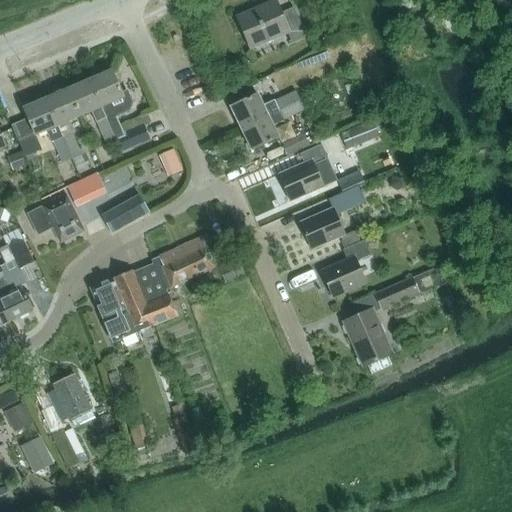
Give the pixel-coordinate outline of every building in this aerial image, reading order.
[(280,13),(274,1),(238,16),(252,50),(286,36),(289,43),(306,37),(293,7),(280,13)] [(112,71),(89,81),(101,108),(113,136),(116,142),(116,141),(121,153),(151,141),(144,125),(150,123),(146,114),(120,125),(116,118),(130,112),(132,105),(127,91),(121,93),(112,71)] [(113,136),(101,108),(89,81),(67,90),(79,117),(91,112),(96,124),(106,146),(116,142),(113,136)] [(46,99),(57,127),(63,139),(69,155),(72,160),(81,156),(72,135),(67,123),(79,117),(67,90),(46,99)] [(300,102),(295,93),(275,102),(263,107),(257,95),(231,107),(241,129),(268,116),(300,102)] [(54,143),(56,148),(48,151),(56,167),(63,164),(72,160),(69,155),(63,139),(57,127),(46,99),(23,109),(35,136),(48,131),(54,143)] [(283,121),(304,112),(300,102),(268,116),(241,129),(252,151),(279,138),(272,126),(283,121)] [(347,151),(379,139),(372,121),(340,134),(347,151)] [(285,144),(290,154),(311,145),(307,135),(285,144)] [(279,175),(291,202),(324,188),(337,182),(322,146),(300,155),(304,164),(279,175)] [(166,153),(176,175),(183,172),(173,150),(166,153)] [(21,153),(10,157),(15,170),(27,165),(21,153)] [(81,156),(72,160),(77,172),(86,168),(81,156)] [(77,172),(72,160),(63,164),(68,176),(77,172)] [(359,172),(337,182),(342,192),(364,182),(359,172)] [(79,209),(106,195),(96,173),(68,187),(79,209)] [(391,179),(390,187),(397,192),(402,190),(403,182),(396,177),(391,179)] [(333,209),(300,224),(312,250),(341,237),(345,236),(336,215),(364,203),(362,198),(357,187),(334,197),(329,200),(333,209)] [(139,195),(102,217),(111,233),(149,212),(139,195)] [(51,225),(60,244),(84,232),(66,196),(28,215),(38,235),(50,229),(48,227),(51,225)] [(0,208),(0,221),(7,223),(10,212),(0,208)] [(345,236),(341,237),(346,248),(360,242),(355,231),(345,236)] [(18,271),(34,263),(20,234),(4,241),(18,271)] [(187,255),(198,277),(216,268),(207,247),(211,245),(207,236),(202,238),(183,247),(185,251),(190,249),(192,253),(187,255)] [(347,261),(321,272),(333,299),(366,284),(356,262),(370,256),(364,241),(343,251),(345,257),(347,261)] [(162,267),(172,288),(198,277),(187,255),(192,253),(190,249),(185,251),(183,247),(161,257),(159,258),(163,267),(162,267)] [(163,267),(159,258),(151,261),(153,265),(133,274),(132,271),(90,289),(113,344),(178,317),(168,293),(167,291),(172,288),(162,267),(163,267)] [(238,260),(219,269),(226,284),(244,276),(238,260)] [(0,267),(0,304),(9,323),(33,311),(23,291),(22,291),(20,285),(11,290),(0,267)] [(437,269),(412,279),(376,295),(382,310),(418,294),(442,283),(437,269)] [(198,283),(192,286),(200,303),(206,300),(198,283)] [(0,304),(0,327),(9,323),(0,304)] [(344,323),(363,367),(367,365),(371,375),(392,366),(388,356),(392,355),(372,311),(344,323)] [(108,376),(115,397),(124,394),(117,373),(108,376)] [(74,375),(54,385),(71,421),(92,411),(74,375)] [(0,410),(19,402),(14,391),(0,397),(0,410)] [(172,408),(186,453),(195,450),(180,405),(172,408)] [(13,430),(34,427),(31,407),(11,409),(13,430)] [(108,417),(99,421),(103,429),(112,426),(108,417)] [(146,438),(142,426),(129,429),(135,450),(144,447),(142,439),(146,438)] [(79,462),(77,460),(64,434),(63,432),(52,438),(68,468),(79,462)] [(41,437),(21,446),(34,474),(54,465),(41,437)] [(0,489),(0,498),(3,504),(14,498),(8,485),(0,489)]
